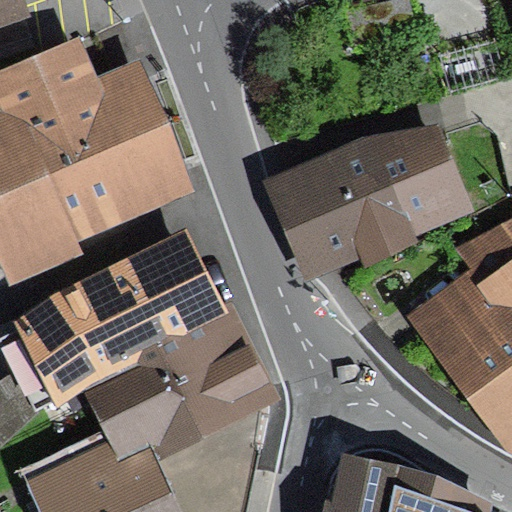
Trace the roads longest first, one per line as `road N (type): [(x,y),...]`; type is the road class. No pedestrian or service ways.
road 1 (residential): [(191,1),(246,197),(327,384)]
road 2 (residential): [(295,511),(327,384)]
